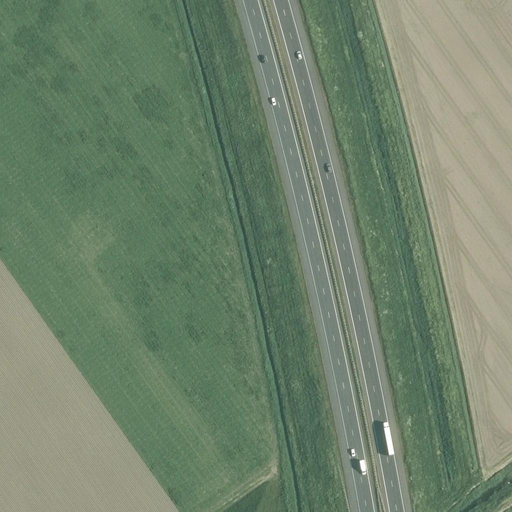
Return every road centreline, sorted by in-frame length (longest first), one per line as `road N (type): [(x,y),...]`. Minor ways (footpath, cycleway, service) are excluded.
road 1 (motorway): [(248,0),(323,298),(363,511)]
road 2 (motorway): [(399,511),(357,289),(284,0)]
